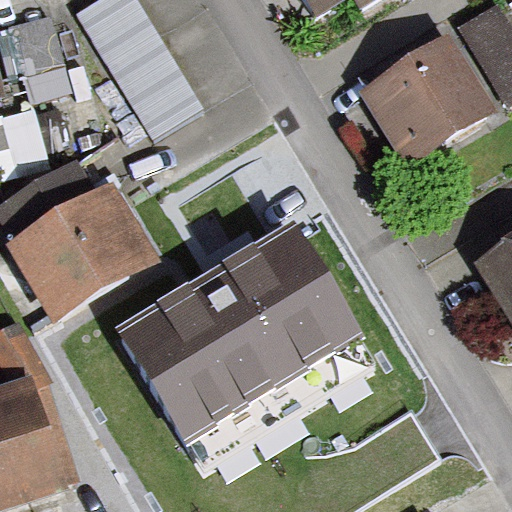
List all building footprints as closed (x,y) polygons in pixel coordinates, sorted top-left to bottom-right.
[(137,0),(106,0),(78,18),(153,146),(205,113),(137,0)] [(306,0),(318,19),(348,0),(355,0),(363,10),(379,0),(306,0)] [(511,27),(500,8),(458,32),(510,112),(511,110),(511,27)] [(72,96),(52,19),(0,34),(0,48),(13,99),(28,96),(32,108),(72,96)] [(500,117),(451,39),(360,97),(408,175),(500,117)] [(4,118),(0,119),(0,187),(52,171),(35,113),(5,122),(4,118)] [(195,220),(255,190),(236,153),(176,183),(195,220)] [(81,165),(0,215),(0,222),(58,316),(158,254),(115,185),(100,195),(81,165)] [(294,222),(119,327),(202,466),(378,361),(294,222)] [(511,246),(475,269),(511,327),(511,246)] [(0,391),(0,511),(21,511),(70,496),(68,490),(82,487),(52,390),(55,386),(20,325),(0,336),(0,367),(12,387),(0,391)]
